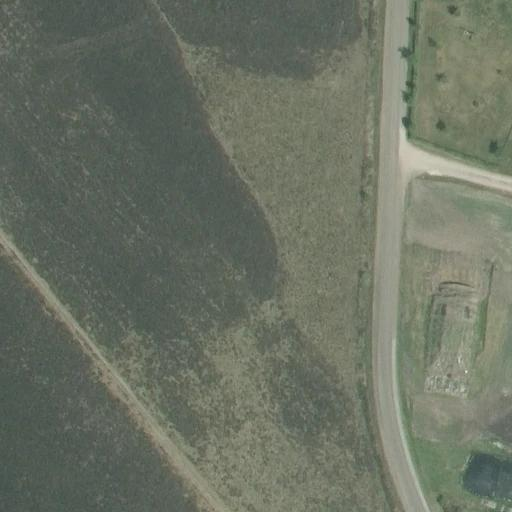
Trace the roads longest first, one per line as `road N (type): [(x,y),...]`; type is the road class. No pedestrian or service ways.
road 1 (unclassified): [(420,511),(390,425),(403,0)]
road 2 (track): [(227,511),(0,236)]
